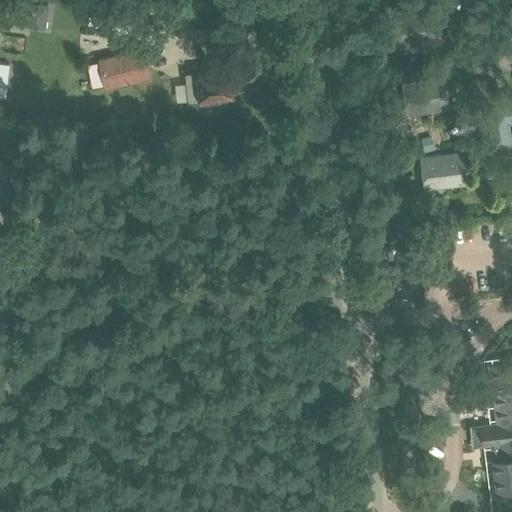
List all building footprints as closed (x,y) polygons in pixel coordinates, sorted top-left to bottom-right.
[(49,4),(44,3),(22,0),(0,0),(0,14),(27,18),(26,26),(46,29),(49,4)] [(434,10),(393,16),(397,47),(438,41),(434,10)] [(511,21),(511,20),(491,39),(511,61),(511,21)] [(152,77),(145,46),(99,57),(107,87),(152,77)] [(198,75),(186,76),(187,83),(189,100),(189,102),(201,101),(201,104),(219,102),(219,99),(232,98),(231,95),(235,95),(234,83),(230,83),(229,72),(211,73),(211,70),(198,71),(198,75)] [(445,76),(404,82),(408,113),(449,107),(445,76)] [(511,102),(482,109),(490,150),(509,146),(505,125),(511,123),(511,102)] [(461,153),(417,159),(421,190),(465,184),(461,153)] [(511,455),(511,362),(488,367),(496,431),(488,431),(491,462),(493,461),(493,458),(511,455)] [(511,455),(493,458),(493,461),(498,497),(511,495),(511,455)]
